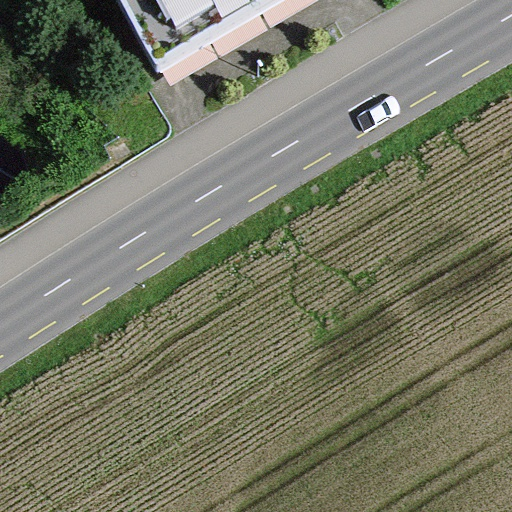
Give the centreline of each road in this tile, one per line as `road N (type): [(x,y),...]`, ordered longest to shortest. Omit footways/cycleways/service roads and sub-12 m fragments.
road 1 (primary): [(0,338),(511,15)]
road 2 (motorway): [(474,511),(0,215)]
road 3 (motorway): [(0,347),(255,511)]
